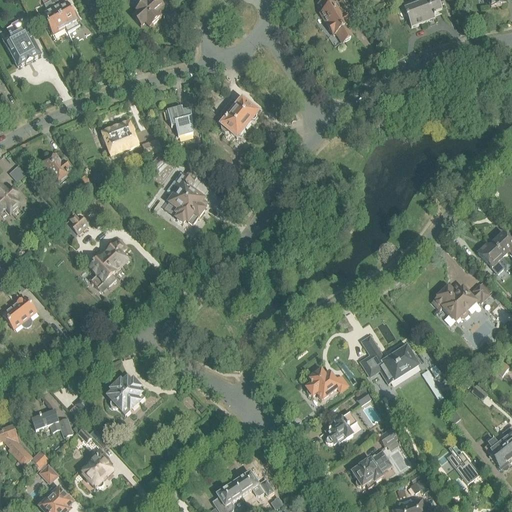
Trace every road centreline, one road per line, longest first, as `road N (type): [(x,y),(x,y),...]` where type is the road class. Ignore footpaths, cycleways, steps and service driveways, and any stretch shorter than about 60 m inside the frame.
road 1 (residential): [(237,399),(277,348),(404,266),(511,151)]
road 2 (residential): [(133,339),(192,297),(240,248),(319,133)]
road 3 (residential): [(0,144),(100,99),(211,64)]
road 4 (residential): [(330,120),(433,60),(511,40)]
road 5 (residential): [(141,511),(261,420)]
road 6 (residential): [(0,393),(133,339)]
road 7 (unknown): [(92,227),(148,256),(192,297)]
road 8 (residential): [(237,399),(133,339)]
